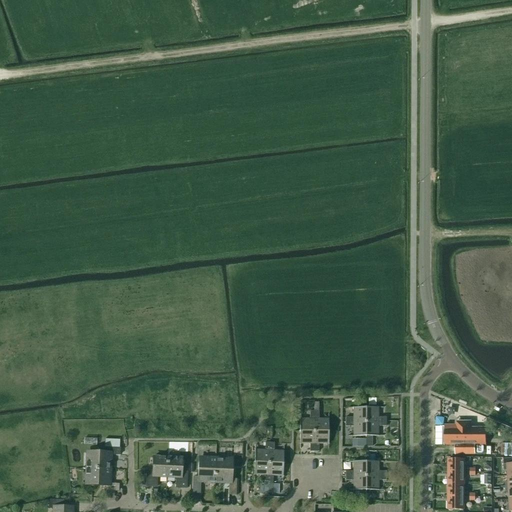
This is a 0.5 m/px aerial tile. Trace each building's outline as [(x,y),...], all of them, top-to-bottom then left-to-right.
[(345,422),(366,422),(365,408),(353,408),(353,418),(345,418),(345,422)] [(366,422),(386,422),(386,417),(378,418),(378,408),(365,408),(366,422)] [(300,432),(314,432),(314,411),(309,411),(309,419),(300,419),(300,432)] [(314,432),(328,432),(328,419),(319,419),(319,411),(314,411),(314,432)] [(353,437),(366,437),(366,422),(345,422),(345,427),(353,427),(353,437)] [(366,422),(366,437),(379,437),(378,427),(386,427),(386,422),(366,422)] [(456,426),(445,426),(445,427),(445,444),(457,444),(463,444),(479,444),(486,444),(486,429),(479,429),(470,429),(470,422),(456,422),(456,426)] [(435,444),(445,444),(445,427),(435,427),(435,444)] [(309,452),(314,452),(314,432),(300,432),(300,445),(309,445),(309,452)] [(314,432),(314,452),(319,452),(319,445),(328,445),(328,432),(314,432)] [(269,464),(270,443),(265,443),(265,451),(255,451),(254,463),(269,464)] [(269,464),(283,464),(284,452),(274,452),(274,443),(270,443),(269,464)] [(463,444),(457,444),(457,454),(463,454),(486,454),(486,444),(479,444),(463,444)] [(87,469),(109,470),(110,455),(120,456),(120,448),(104,448),(104,454),(88,454),(87,469)] [(166,478),(167,458),(153,457),(153,471),(147,471),(146,487),(156,487),(157,477),(166,478)] [(167,458),(166,478),(176,478),(176,488),(186,489),(187,473),(181,472),(181,458),(167,458)] [(215,481),(215,460),(201,459),(200,478),(193,477),(192,494),(200,494),(200,481),(215,481)] [(468,472),(468,467),(464,467),(464,460),(448,459),(448,472),(464,472),(468,472)] [(215,460),(215,481),(229,482),(228,495),(236,496),(236,479),(230,479),(230,461),(215,460)] [(366,476),(366,462),(353,462),(353,472),(345,472),(345,476),(366,476)] [(366,476),(386,476),(386,472),(378,472),(378,462),(366,462),(366,476)] [(264,484),(268,484),(269,464),(254,463),(254,475),(264,476),(264,484)] [(283,476),(283,464),(269,464),(268,484),(273,484),(273,476),(283,476)] [(108,484),(109,470),(87,469),(87,484),(102,484),(102,491),(119,492),(119,484),(108,484)] [(464,485),(464,472),(448,472),(448,485),(464,485)] [(366,491),(366,476),(345,476),(345,481),(353,481),(353,491),(366,491)] [(386,481),(386,476),(366,476),(366,491),(378,491),(378,481),(386,481)] [(268,493),(268,484),(259,484),(259,493),(268,493)] [(464,497),(464,485),(448,485),(448,497),(464,497)] [(464,510),(464,497),(448,497),(448,510),(464,510)] [(63,509),(63,500),(50,500),(50,509),(55,509),(54,511),(71,511),(71,509),(63,509)]
